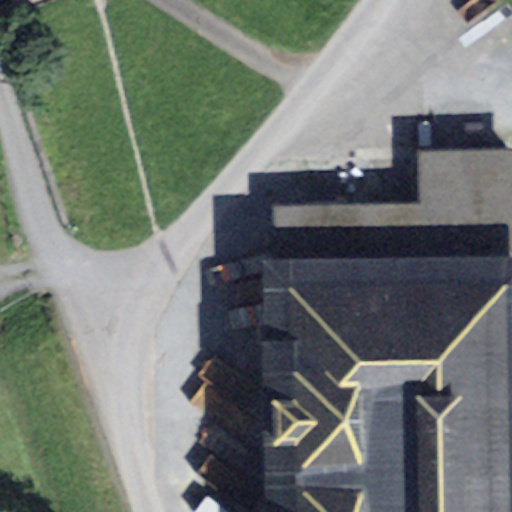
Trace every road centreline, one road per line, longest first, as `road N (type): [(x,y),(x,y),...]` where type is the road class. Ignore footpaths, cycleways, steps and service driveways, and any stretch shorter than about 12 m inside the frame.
road 1 (unclassified): [(97,353),(378,0)]
road 2 (unclassified): [(97,353),(0,95)]
road 3 (unclassified): [(97,353),(152,511)]
